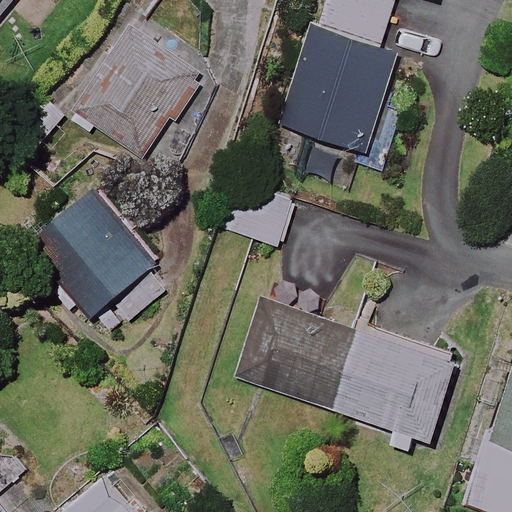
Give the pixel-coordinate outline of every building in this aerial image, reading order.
[(0,0),(0,17),(14,0),(0,0)] [(326,0),(317,27),(382,49),(398,0),(326,0)] [(204,76),(138,27),(77,108),(143,157),(204,76)] [(67,113),(43,93),(10,135),(34,154),(67,113)] [(295,199),(235,180),(220,228),(280,247),(295,199)] [(174,285),(100,189),(36,239),(110,335),(174,285)] [(462,350),(265,296),(243,378),(400,421),(394,440),(419,447),(424,430),(439,434),(462,350)] [(511,511),(511,377),(466,502),(492,511),(511,511)] [(141,511),(112,478),(72,511),(141,511)]
